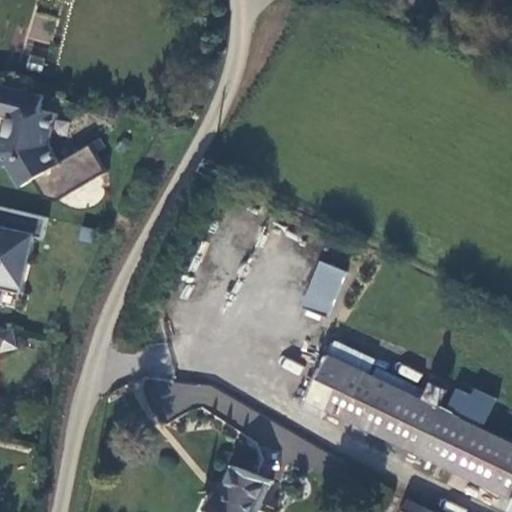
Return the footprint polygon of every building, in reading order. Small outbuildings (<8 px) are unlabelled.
[(6,132),(0,153),(9,168),(14,165),(27,187),(40,179),(51,198),(63,202),(113,172),(97,145),(56,169),(46,151),(54,119),(38,115),(42,100),(0,82),(0,113),(16,118),(12,133),(6,132)] [(2,288),(22,292),(35,235),(45,237),(50,217),(0,205),(0,277),(4,279),(2,288)] [(352,269),(327,259),(307,305),(332,316),(352,269)] [(511,440),(332,353),(310,398),(511,496),(511,440)] [(254,511),(267,483),(231,466),(215,499),(207,496),(199,511),(254,511)]
